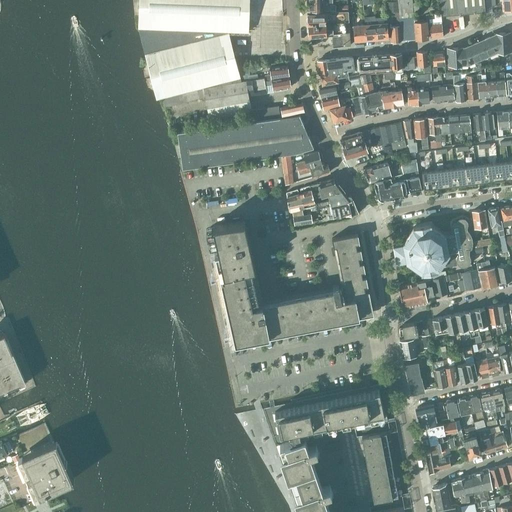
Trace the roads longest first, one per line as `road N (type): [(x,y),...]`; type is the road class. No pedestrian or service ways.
road 1 (residential): [(511,19),(437,44),(296,54)]
road 2 (residential): [(511,103),(415,108),(323,135)]
road 3 (residential): [(511,194),(369,215)]
road 4 (residential): [(386,318),(511,290)]
